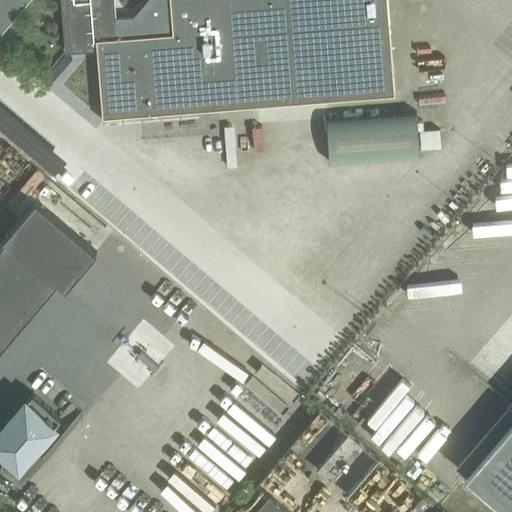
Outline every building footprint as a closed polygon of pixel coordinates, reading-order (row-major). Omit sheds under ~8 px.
[(0,0),(0,31),(2,32),(28,0),(61,0),(66,51),(95,49),(101,116),(138,113),(395,92),(387,0),(0,0)] [(416,111),(327,118),(330,161),(419,154),(416,111)] [(4,235),(0,240),(0,345),(56,280),(65,287),(96,251),(36,199),(4,235)] [(379,371),(344,422),(359,433),(367,422),(382,432),(395,413),(399,416),(414,395),(379,371)] [(61,415),(33,391),(0,430),(0,453),(9,461),(12,457),(19,464),(61,415)] [(511,419),(467,472),(511,510),(511,419)] [(321,429),(300,435),(305,450),(325,444),(321,429)] [(254,511),(288,511),(275,500),(269,495),(254,511)]
